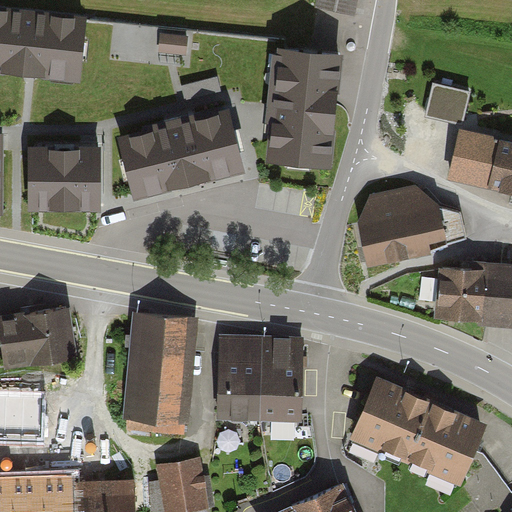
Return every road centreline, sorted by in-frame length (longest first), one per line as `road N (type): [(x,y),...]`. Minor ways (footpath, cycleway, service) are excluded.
road 1 (secondary): [(313,313),(0,255)]
road 2 (secondary): [(511,386),(436,348),(313,313)]
road 3 (residential): [(511,218),(357,153)]
road 4 (unclassified): [(357,153),(313,313)]
road 5 (unclassified): [(387,0),(357,153)]
